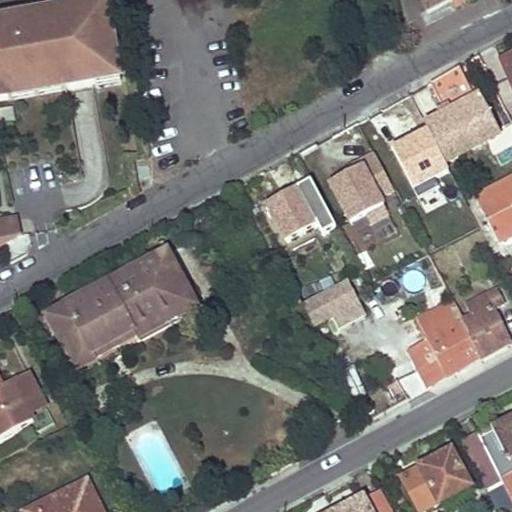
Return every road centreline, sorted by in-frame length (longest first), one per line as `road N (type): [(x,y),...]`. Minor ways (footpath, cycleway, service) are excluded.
road 1 (residential): [(0,297),(511,21)]
road 2 (tertiary): [(253,511),(511,372)]
road 3 (unknown): [(222,175),(198,1)]
